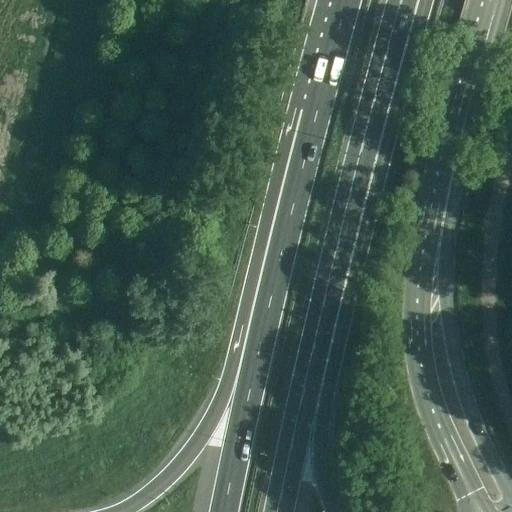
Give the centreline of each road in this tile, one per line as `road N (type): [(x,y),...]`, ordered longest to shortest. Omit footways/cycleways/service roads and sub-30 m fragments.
road 1 (tertiary): [(503,511),(448,394),(434,295),(448,186),(495,0)]
road 2 (motorway): [(300,403),(399,0)]
road 3 (motorway): [(346,0),(250,377)]
road 4 (motorway): [(250,377),(162,481),(114,511)]
road 5 (motorway): [(250,377),(222,511)]
